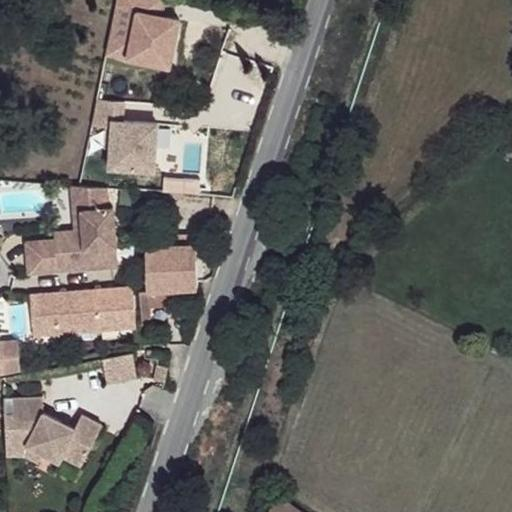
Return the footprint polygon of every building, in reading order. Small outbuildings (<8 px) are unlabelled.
[(163,17),(167,0),(117,0),(106,53),(170,67),(181,20),(163,17)] [(127,97),(96,93),(92,127),(109,129),(109,167),(157,173),(160,117),(127,110),(127,97)] [(109,189),(74,185),(77,230),(56,232),(56,239),(77,238),(85,237),(82,192),(110,195),(109,189)] [(56,239),(27,240),(29,267),(119,262),(115,209),(110,209),(110,195),(82,192),(85,237),(77,238),(56,239)] [(174,238),(173,250),(199,248),(199,237),(174,238)] [(147,250),(148,290),(176,291),(201,289),(199,248),(173,250),(147,250)] [(119,262),(29,267),(29,273),(119,267),(119,262)] [(140,293),(141,310),(152,309),(176,306),(176,291),(148,290),(140,293)] [(95,293),(31,298),(34,338),(97,334),(117,333),(115,300),(95,302),(95,293)] [(141,310),(142,324),(154,324),(152,309),(141,310)] [(132,354),(102,360),(106,385),(136,379),(132,354)] [(156,378),(166,380),(171,365),(160,361),(156,378)] [(3,399),(6,446),(26,445),(59,461),(61,456),(81,466),(101,425),(81,414),(74,428),(43,412),(42,397),(3,399)] [(302,511),(279,495),(267,511),(302,511)]
